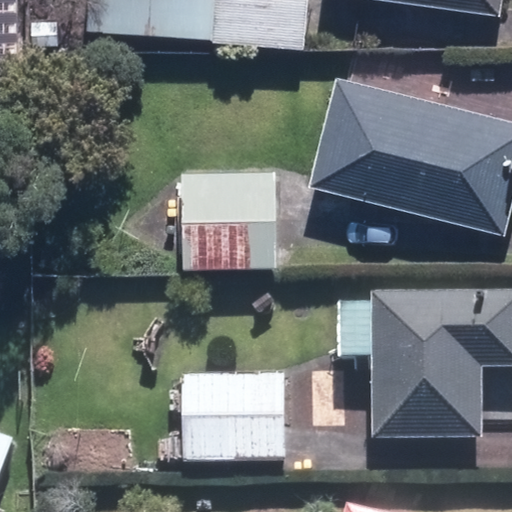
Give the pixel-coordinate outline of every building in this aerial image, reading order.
[(0,0),(0,123),(20,123),(15,0),(0,0)] [(88,0),(86,29),(302,49),(306,0),(88,0)] [(511,110),(352,71),(326,176),(511,222),(511,110)] [(200,167),(197,259),(294,261),(297,170),(200,167)] [(511,290),(390,290),(389,435),(495,435),(495,362),(511,361),(511,290)] [(293,458),(294,375),(195,374),(194,457),(293,458)] [(0,462),(9,438),(0,434),(0,462)]
